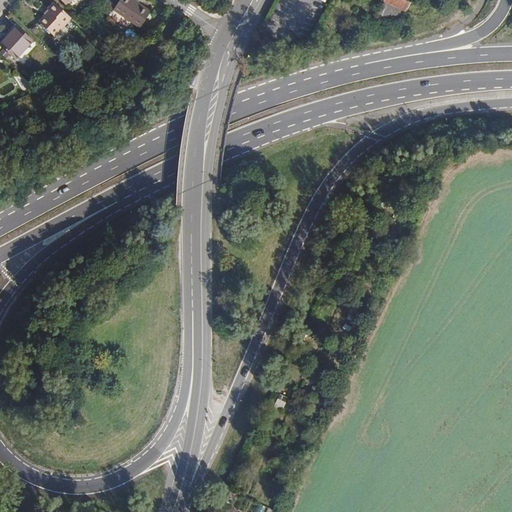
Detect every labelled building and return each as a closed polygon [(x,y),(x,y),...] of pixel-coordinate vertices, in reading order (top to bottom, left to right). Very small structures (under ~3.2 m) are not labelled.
[(133,0),(119,0),(113,9),(140,27),(151,12),(133,0)] [(398,27),(411,0),(383,0),(385,1),(377,17),(398,27)] [(71,18),(54,2),(47,9),(49,11),(39,21),(55,36),(71,18)] [(0,44),(16,58),(33,40),(16,26),(0,44)] [(258,51),(264,36),(258,33),(248,52),(258,51)] [(261,500),(268,503),(274,490),(268,487),(261,500)]
